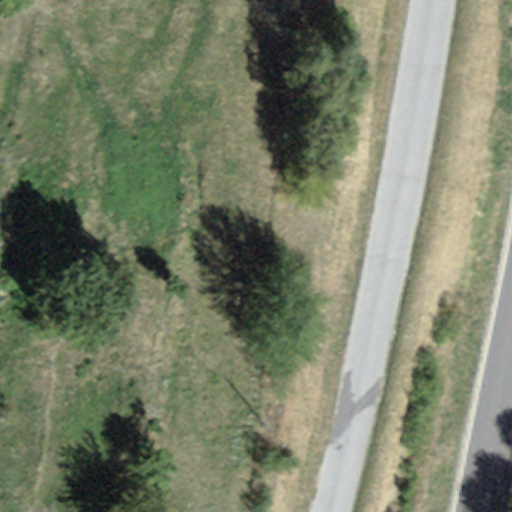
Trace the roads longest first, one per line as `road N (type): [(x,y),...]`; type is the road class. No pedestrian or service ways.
road 1 (unclassified): [(431,0),(401,188),(328,511)]
road 2 (tertiary): [(478,511),(511,334)]
